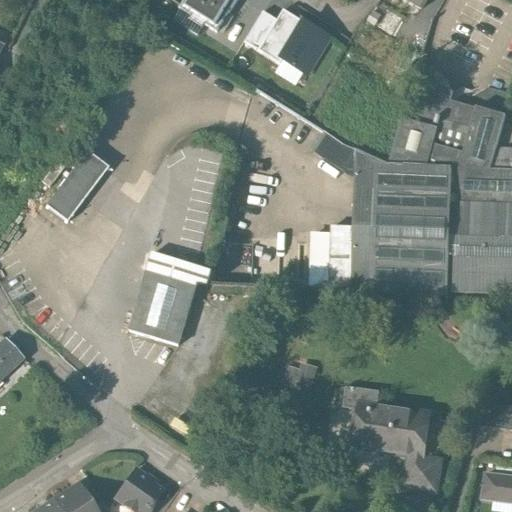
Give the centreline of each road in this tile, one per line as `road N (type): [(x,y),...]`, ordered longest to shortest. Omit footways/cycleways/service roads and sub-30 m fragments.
road 1 (residential): [(116,424),(0,314)]
road 2 (residential): [(243,511),(116,424)]
road 3 (unclassified): [(116,424),(0,505)]
